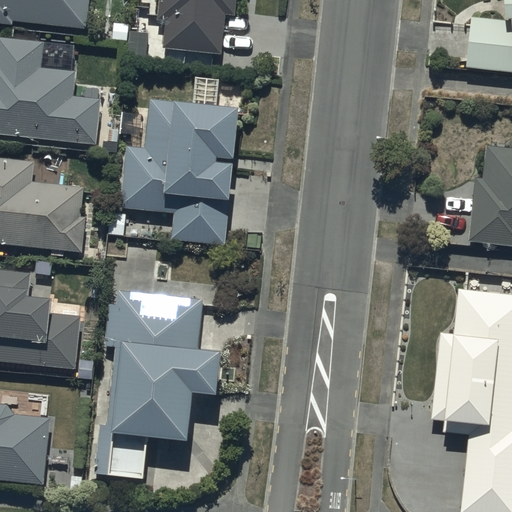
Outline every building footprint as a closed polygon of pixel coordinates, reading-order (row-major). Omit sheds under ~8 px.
[(0,0),(0,28),(12,30),(12,25),(88,33),(91,0),(0,0)] [(159,0),(157,24),(165,26),(162,54),(221,61),(226,20),(235,21),(237,0),(159,0)] [(506,26),(473,23),(467,75),(511,79),(511,0),(509,0),(510,2),(506,2),(506,26)] [(0,138),(97,149),(102,106),(74,103),(77,78),(42,74),(45,48),(0,42),(0,138)] [(178,109),(150,106),(145,154),(127,152),(121,213),(174,218),(171,246),(227,251),(235,177),(218,175),(218,170),(234,172),(239,121),(178,115),(178,109)] [(511,154),(487,151),(482,185),(477,184),(469,245),(511,249),(511,154)] [(0,252),(0,251),(83,258),(86,223),(81,223),(84,193),(32,188),(34,168),(0,165),(0,252)] [(0,365),(78,372),(77,379),(92,381),(93,367),(79,366),(83,324),(52,321),(53,312),(29,310),(32,280),(0,277),(0,365)] [(100,436),(95,482),(144,488),(148,451),(189,455),(195,407),(218,409),(222,364),(197,362),(203,307),(118,297),(117,310),(110,309),(105,352),(115,353),(106,437),(100,436)] [(468,441),(461,511),(511,511),(511,301),(460,297),(456,340),(440,339),(432,426),(445,427),(444,439),(468,441)] [(0,485),(44,491),(51,425),(15,421),(6,411),(0,410),(0,485)]
